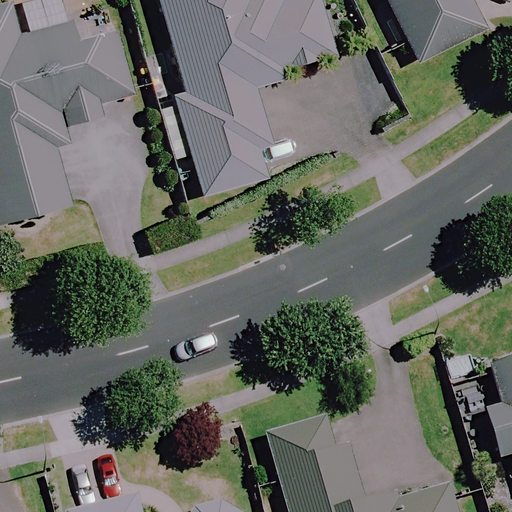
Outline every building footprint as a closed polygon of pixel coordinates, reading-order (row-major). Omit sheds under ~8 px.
[(295,0),(285,3),(284,0),(156,0),(186,97),(173,101),(202,199),(265,180),(256,148),(267,144),(249,83),(334,57),(316,0),(295,0)] [(386,0),(420,64),(484,31),(468,0),(386,0)] [(18,40),(10,8),(0,10),(0,225),(70,207),(58,159),(66,157),(58,130),(97,119),(94,108),(139,96),(123,34),(77,46),(72,26),(18,40)] [(511,368),(493,374),(503,408),(488,413),(503,462),(511,459),(511,368)] [(452,511),(444,487),(369,511),(338,416),(268,439),(291,511),(452,511)]
